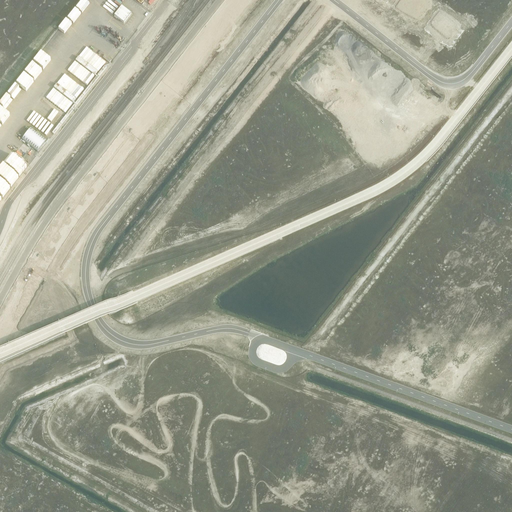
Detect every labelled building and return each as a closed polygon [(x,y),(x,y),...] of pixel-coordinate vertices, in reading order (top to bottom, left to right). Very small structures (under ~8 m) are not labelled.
[(113,13),(123,0),(108,0),(104,6),(113,13)] [(122,7),(114,16),(124,23),(131,14),(122,7)] [(68,71),(88,85),(95,75),(99,77),(106,66),(104,65),(106,61),(85,46),(68,71)] [(46,98),(66,112),(84,88),(64,73),(46,98)] [(41,116),(56,125),(62,115),(43,103),(40,108),(44,111),(41,116)] [(37,152),(47,140),(31,128),(22,139),(37,152)] [(20,176),(28,166),(18,159),(10,169),(20,176)] [(0,174),(0,177),(12,187),(19,177),(5,167),(0,174)]
